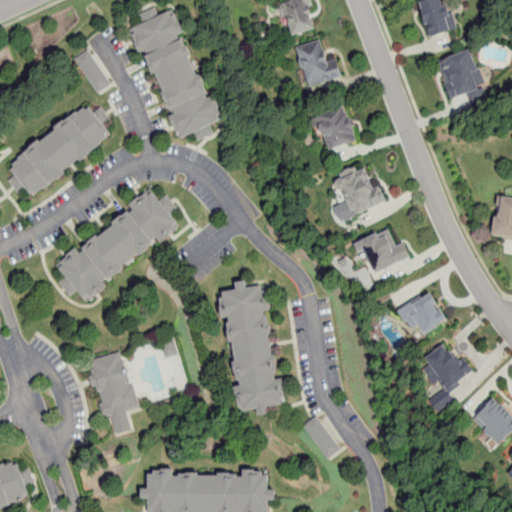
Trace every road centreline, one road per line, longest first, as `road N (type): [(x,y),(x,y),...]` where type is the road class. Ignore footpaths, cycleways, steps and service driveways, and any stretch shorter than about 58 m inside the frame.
road 1 (residential): [(0,247),(46,227),(126,167),(161,159),(198,171),(303,283),(325,394),(368,460),(380,511)]
road 2 (residential): [(359,0),(441,211),(511,327)]
road 3 (residential): [(32,408),(63,447),(70,388),(29,349),(32,408)]
road 4 (residential): [(149,160),(134,99),(98,39)]
